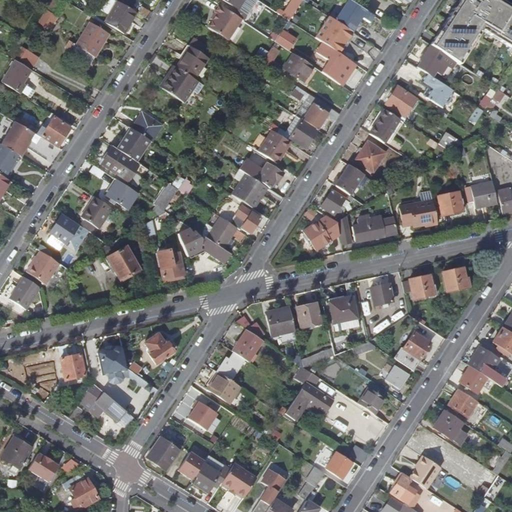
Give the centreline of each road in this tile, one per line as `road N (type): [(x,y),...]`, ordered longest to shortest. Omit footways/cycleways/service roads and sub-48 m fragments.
road 1 (residential): [(429,0),(235,292)]
road 2 (residential): [(176,0),(0,266)]
road 3 (residential): [(511,262),(346,511)]
road 4 (residential): [(235,292),(511,231)]
road 5 (residential): [(0,344),(235,292)]
road 6 (residential): [(235,292),(120,468)]
road 7 (residential): [(120,468),(0,391)]
